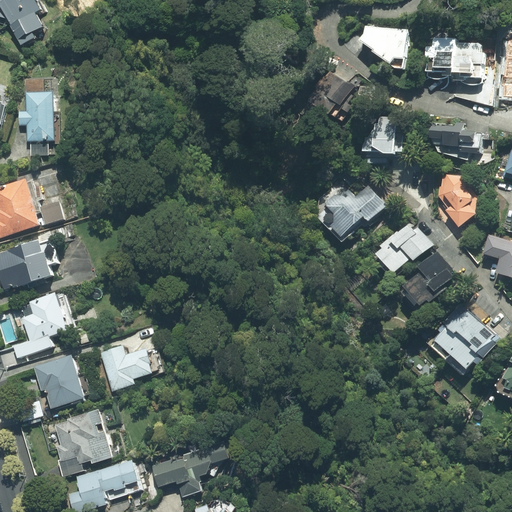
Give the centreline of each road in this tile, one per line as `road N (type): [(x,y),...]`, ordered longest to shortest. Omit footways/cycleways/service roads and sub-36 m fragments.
road 1 (residential): [(423,0),(388,13),(334,11),(319,23),(322,36),(397,94),(511,124)]
road 2 (residential): [(408,168),(439,237),(511,318)]
